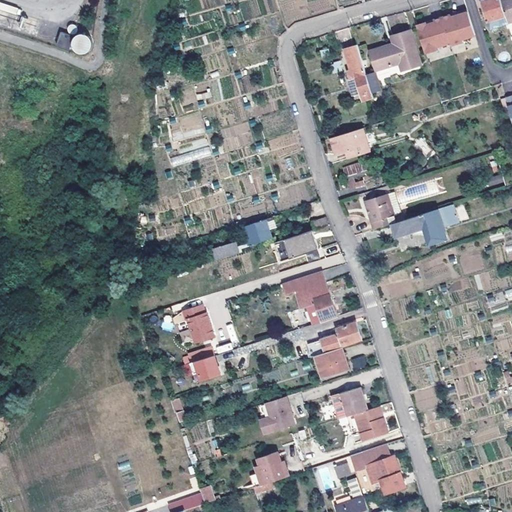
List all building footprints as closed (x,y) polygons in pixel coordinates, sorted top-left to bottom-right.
[(508,23),(501,0),(483,0),(481,1),(489,29),(508,23)] [(511,0),(501,0),(508,23),(511,32),(511,31),(511,0)] [(451,14),(442,17),(450,43),(450,45),(463,41),(462,39),(475,35),(467,9),(459,12),(460,14),(451,17),(451,14)] [(426,22),(417,25),(425,53),(438,49),(437,47),(450,43),(442,17),(434,20),(435,22),(426,25),(426,22)] [(77,26),(76,25),(74,24),(72,24),(70,25),(69,26),(68,28),(68,30),(69,32),(70,33),(72,34),(74,34),(76,33),(77,32),(78,30),(78,28),(77,26)] [(402,69),(421,63),(411,30),(392,36),(394,43),(371,50),(376,69),(400,62),(402,69)] [(61,32),(57,45),(70,50),(74,36),(61,32)] [(87,34),(84,33),(81,33),(78,35),(75,37),(74,40),(74,43),(74,47),(76,49),(78,52),(81,53),(85,53),(88,52),(90,50),(92,47),(93,44),(93,41),(92,38),(90,35),(87,34)] [(371,91),(366,73),(356,37),(341,42),(349,70),(348,70),(351,79),(349,79),(354,96),(361,94),(364,100),(373,97),(371,91)] [(322,57),(330,55),(328,48),(319,50),(322,57)] [(366,73),(371,91),(380,88),(375,71),(366,73)] [(172,168),(212,156),(201,119),(156,132),(160,147),(184,139),(188,150),(168,156),(172,168)] [(336,154),(345,151),(347,158),(370,151),(363,127),(330,137),(336,154)] [(364,161),(342,167),(348,189),(370,183),(364,161)] [(391,223),(394,222),(392,216),(400,213),(393,193),(365,201),(374,229),(391,223)] [(394,222),(391,223),(395,235),(423,226),(428,244),(446,238),(440,218),(448,216),(446,207),(394,222)] [(327,216),(314,220),(316,228),(330,224),(327,216)] [(260,220),(244,226),(250,245),(266,239),(260,220)] [(313,229),(285,238),(288,247),(291,246),(294,256),(316,249),(311,235),(315,234),(313,229)] [(315,234),(311,235),(316,249),(319,248),(315,234)] [(240,252),(236,241),(213,248),(217,259),(240,252)] [(282,241),(276,244),(282,261),(289,259),(282,241)] [(315,323),(338,316),(325,269),(294,279),(303,310),(310,308),(315,323)] [(488,273),(475,274),(477,290),(490,289),(488,273)] [(491,310),(506,305),(502,292),(487,297),(491,310)] [(184,311),(187,321),(190,320),(197,343),(216,337),(209,314),(207,314),(204,305),(184,311)] [(339,334),(329,337),(321,339),(325,351),(342,346),(343,346),(343,344),(361,338),(356,322),(337,327),(339,334)] [(327,331),(329,337),(339,334),(337,327),(327,331)] [(188,329),(179,332),(183,343),(192,339),(188,329)] [(312,342),(316,354),(325,351),(321,339),(312,342)] [(219,353),(233,348),(231,343),(217,347),(219,353)] [(325,351),(316,354),(323,375),(349,367),(342,346),(325,351)] [(199,359),(207,356),(205,349),(197,351),(199,359)] [(207,356),(199,359),(189,362),(193,374),(196,380),(219,373),(213,355),(207,356)] [(362,355),(351,358),(354,368),(365,365),(362,355)] [(185,377),(193,374),(189,362),(181,365),(185,377)] [(355,412),(367,409),(360,385),(340,391),(347,415),(355,412)] [(339,417),(347,415),(340,391),(332,394),(339,417)] [(285,395),(283,396),(289,415),(291,414),(285,395)] [(289,415),(283,396),(264,402),(269,416),(266,417),(259,420),(263,432),(294,423),(291,414),(289,415)] [(174,411),(182,409),(180,399),(172,400),(174,411)] [(264,402),(257,404),(261,416),(265,414),(266,417),(269,416),(264,402)] [(361,431),(386,423),(380,404),(367,409),(355,412),(361,431)] [(179,422),(186,420),(183,410),(176,412),(179,422)] [(386,423),(361,431),(363,440),(388,432),(386,423)] [(475,435),(478,443),(500,435),(497,428),(475,435)] [(385,443),(350,454),(354,468),(364,464),(389,456),(385,443)] [(280,457),(279,456),(277,450),(258,457),(260,463),(280,457)] [(393,454),(389,456),(395,472),(399,471),(393,454)] [(283,456),(280,457),(286,476),(288,475),(283,456)] [(395,472),(389,456),(364,464),(370,482),(379,479),(384,492),(404,485),(399,471),(395,472)] [(280,457),(260,463),(262,470),(266,482),(278,478),(286,476),(280,457)] [(121,471),(130,468),(128,461),(119,464),(121,471)] [(348,461),(335,465),(339,476),(351,471),(348,461)] [(258,484),(266,482),(262,470),(257,472),(254,473),(258,484)] [(258,484),(254,473),(250,474),(254,486),(258,484)] [(369,511),(356,477),(347,480),(354,499),(335,506),(337,511),(369,511)] [(280,484),(278,478),(266,482),(254,486),(253,486),(255,493),(280,484)] [(198,482),(205,502),(214,499),(207,479),(198,482)]
